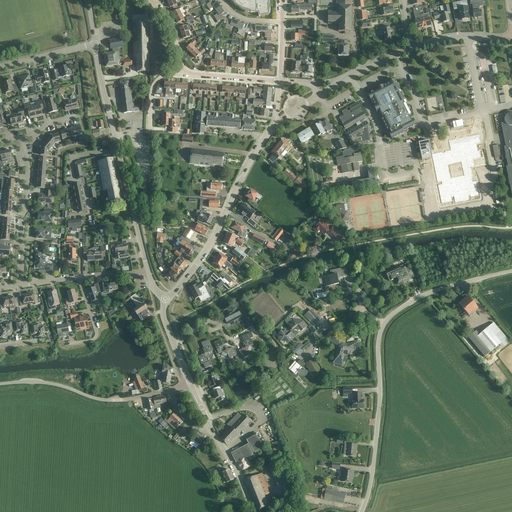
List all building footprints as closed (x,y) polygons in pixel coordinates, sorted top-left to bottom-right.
[(209,0),(211,1),(209,2),(210,3),(206,5),(210,11),(210,10),(212,8),(215,9),(216,11),(221,7),(217,2),(215,4),(212,0),(209,0)] [(232,0),(234,3),(233,4),(243,11),(244,10),(250,12),(250,13),(258,13),(258,17),(264,17),(264,16),(269,16),(269,15),(269,11),(268,11),(268,5),(269,4),(268,1),(268,0),(264,0),(263,0),(232,0)] [(325,16),(325,19),(328,19),(328,22),(328,24),(339,24),(339,32),(343,32),(343,34),(346,34),(346,32),(351,32),(351,20),(352,20),(352,17),(351,17),(351,6),(351,0),(336,0),(336,12),(328,11),(328,13),(328,16),(325,16)] [(363,0),(356,0),(358,8),(364,7),(363,0)] [(467,0),(453,3),(454,10),(459,9),(459,15),(461,14),(461,20),(462,19),(463,21),(466,20),(466,19),(469,19),(467,0)] [(473,11),(471,11),(472,16),(474,15),(474,18),(482,17),(481,10),(478,11),(478,7),(486,6),(484,0),(469,0),(470,5),(472,4),(473,11)] [(295,7),(291,7),(291,13),(299,13),(299,10),(312,10),(312,4),(304,4),(295,4),(295,7)] [(436,13),(433,13),(433,15),(435,20),(442,18),(443,23),(449,21),(448,16),(447,13),(451,13),(450,9),(449,5),(443,6),(444,11),(442,12),(442,13),(437,14),(436,13)] [(224,13),(221,7),(216,11),(217,12),(217,15),(214,16),(217,22),(221,19),(221,20),(223,19),(224,21),(226,19),(225,17),(224,18),(222,14),(224,13)] [(382,9),(381,9),(382,16),(386,15),(388,15),(393,14),(393,11),(394,11),(394,8),(392,8),(392,7),(387,8),(385,8),(385,9),(382,9)] [(419,7),(418,8),(413,9),(414,12),(413,12),(415,19),(418,19),(418,20),(414,21),(416,29),(424,27),(420,14),(419,7)] [(420,14),(424,27),(431,26),(429,18),(432,17),(430,9),(426,10),(427,14),(423,15),(423,13),(420,14)] [(179,10),(177,11),(172,13),(175,18),(182,15),(179,10)] [(182,15),(175,18),(178,23),(184,20),(182,15)] [(236,27),(238,22),(232,20),(231,22),(227,21),(228,19),(226,19),(224,21),(226,22),(226,24),(225,28),(231,31),(230,30),(232,28),(234,27),(236,27)] [(137,72),(148,72),(148,38),(153,38),(152,26),(148,26),(147,22),(133,22),(134,63),(137,63),(137,72)] [(238,22),(236,27),(238,28),(239,31),(238,34),(237,33),(237,34),(243,36),(245,33),(248,34),(248,32),(249,29),(247,28),(247,30),(243,28),(244,25),(238,22)] [(181,34),(188,31),(191,30),(195,29),(197,28),(197,25),(187,29),(186,26),(179,28),(181,34)] [(391,40),(390,30),(398,29),(397,25),(389,27),(389,26),(379,28),(380,32),(384,32),(385,41),(391,40)] [(261,32),(262,26),(255,26),(255,29),(249,29),(248,32),(248,34),(251,35),(251,37),(258,37),(257,37),(257,34),(259,32),(261,32)] [(268,27),(262,26),(261,32),(263,32),(265,34),(265,37),(264,37),(267,38),(266,41),(269,41),(271,42),(271,34),(272,34),(272,30),(268,30),(268,27)] [(220,30),(213,33),(216,39),(219,37),(222,36),(220,30)] [(291,41),(296,41),(299,41),(299,38),(307,38),(308,31),(298,31),(298,34),(291,34),(291,41)] [(322,38),(322,42),(334,43),(334,41),(334,35),(322,35),(322,38)] [(123,47),(122,39),(109,41),(111,49),(112,49),(113,53),(105,54),(106,67),(118,65),(117,62),(120,61),(118,48),(123,47)] [(191,44),(186,48),(191,53),(196,49),(192,46),(196,42),(194,40),(190,44),(191,44)] [(259,51),(264,51),(272,52),(273,45),(265,45),(265,46),(261,46),(262,45),(261,45),(261,41),(254,41),(254,45),(259,45),(259,51)] [(347,41),(341,41),(341,44),(338,44),(338,56),(349,56),(349,45),(347,45),(347,41)] [(196,49),(191,53),(196,58),(197,57),(200,54),(201,55),(205,51),(203,48),(199,52),(196,49)] [(211,60),(208,60),(208,65),(211,65),(210,66),(217,66),(218,53),(218,51),(216,51),(215,60),(211,60)] [(218,53),(217,66),(223,67),(223,66),(226,66),(227,62),(224,61),(220,61),(221,53),(218,53)] [(303,56),(302,72),(305,73),(311,74),(312,69),(312,66),(308,66),(308,63),(305,63),(305,60),(307,60),(308,57),(308,54),(303,54),(303,56)] [(268,55),(268,57),(267,59),(264,59),(264,64),(262,64),(262,70),(270,70),(271,64),(272,64),(273,59),(273,55),(268,55)] [(302,72),(303,56),(300,56),(300,62),(293,62),(292,72),(298,73),(298,72),(302,72)] [(60,68),(60,69),(56,70),(52,71),(55,81),(58,80),(58,78),(62,77),(70,75),(70,74),(71,74),(72,73),(71,71),(70,70),(69,70),(68,66),(60,68)] [(37,76),(34,77),(36,83),(38,83),(43,82),(43,83),(50,81),(48,76),(47,71),(40,73),(41,75),(37,76)] [(18,78),(19,83),(21,89),(32,86),(33,92),(37,91),(35,85),(34,80),(30,81),(29,75),(18,78)] [(18,92),(17,90),(16,85),(12,86),(11,80),(3,82),(4,87),(6,93),(14,91),(14,93),(18,92)] [(135,112),(140,111),(139,105),(134,106),(134,104),(135,104),(133,93),(132,93),(132,88),(128,89),(128,83),(129,83),(129,80),(120,81),(124,113),(135,112)] [(379,91),(369,96),(372,102),(371,102),(374,108),(375,108),(378,113),(381,112),(384,118),(382,119),(393,141),(405,134),(405,133),(417,127),(414,121),(412,122),(404,106),(406,105),(405,102),(406,102),(402,94),(403,94),(401,91),(401,92),(396,81),(390,84),(389,83),(384,86),(384,87),(378,90),(379,91)] [(259,97),(260,97),(271,98),(271,94),(272,94),(273,94),(273,90),(273,89),(264,88),(264,89),(254,88),(253,93),(259,94),(259,97)] [(455,99),(457,99),(457,98),(458,97),(458,95),(458,94),(457,93),(456,92),(455,92),(454,92),(452,92),(451,93),(450,94),(450,95),(450,97),(451,98),(452,99),(453,99),(454,100),(455,99)] [(64,103),(65,106),(66,111),(78,108),(75,96),(74,95),(71,96),(70,97),(71,101),(64,103)] [(270,107),(271,98),(260,97),(260,101),(254,100),(254,105),(270,107)] [(50,113),(57,111),(54,98),(44,101),(45,107),(48,106),(50,113)] [(42,101),(36,103),(33,103),(36,116),(42,115),(41,107),(43,107),(42,102),(42,101)] [(33,103),(24,106),(26,111),(28,110),(30,118),(36,116),(33,103)] [(344,116),(339,118),(343,124),(345,129),(356,123),(357,125),(361,123),(359,121),(366,117),(357,103),(349,108),(347,109),(342,112),(344,116)] [(25,115),(23,110),(23,109),(18,110),(18,113),(15,114),(17,124),(23,122),(21,116),(25,115)] [(511,111),(509,112),(507,112),(505,114),(504,115),(503,118),(503,120),(503,122),(503,123),(501,123),(503,134),(506,146),(504,147),(506,155),(508,166),(506,166),(507,170),(511,195),(511,111)] [(17,124),(15,114),(12,115),(11,112),(6,113),(6,115),(7,119),(10,119),(12,125),(17,124)] [(196,123),(195,126),(197,127),(196,134),(199,134),(204,135),(204,127),(205,125),(200,125),(200,123),(205,123),(205,116),(206,113),(197,112),(197,123),(196,123)] [(207,127),(207,126),(208,118),(216,119),(216,114),(214,114),(213,116),(205,116),(205,123),(205,125),(204,127),(207,127)] [(216,114),(216,119),(215,127),(223,127),(224,114),(222,114),(222,117),(219,117),(219,114),(216,114)] [(232,120),(232,115),(230,115),(230,118),(227,117),(227,115),(224,114),(223,127),(231,128),(232,120)] [(235,115),(232,115),(232,120),(240,121),(240,129),(240,130),(242,130),(243,120),(243,119),(235,118),(235,115)] [(243,120),(242,130),(254,131),(255,121),(246,120),(246,115),(244,115),(243,119),(243,120)] [(207,126),(215,127),(216,119),(208,118),(207,126)] [(98,119),(93,120),(93,123),(93,124),(95,124),(95,127),(99,126),(99,128),(104,128),(103,121),(98,121),(98,119)] [(162,126),(169,126),(169,128),(171,128),(171,132),(177,132),(177,128),(176,128),(177,123),(180,123),(180,121),(163,120),(162,126)] [(240,121),(232,120),(231,128),(240,129),(240,121)] [(313,127),(315,131),(318,136),(322,134),(322,135),(326,133),(327,133),(328,133),(328,134),(329,134),(330,134),(331,134),(332,133),(332,132),(331,131),(333,130),(327,121),(322,124),(322,123),(321,123),(320,123),(319,123),(317,124),(317,125),(313,127)] [(361,124),(361,123),(357,125),(358,127),(345,134),(352,147),(372,143),(370,128),(366,122),(361,124)] [(434,163),(442,204),(455,202),(456,204),(471,201),(470,198),(480,196),(476,176),(474,177),(472,168),(488,164),(484,149),(479,126),(447,133),(450,150),(432,153),(434,163)] [(301,143),(310,138),(314,136),(310,128),(305,131),(300,134),(297,136),(301,143)] [(41,155),(46,156),(49,156),(49,151),(56,143),(61,142),(60,139),(59,134),(53,135),(52,133),(49,135),(50,137),(43,146),(41,145),(39,149),(41,150),(41,155)] [(289,145),(286,143),(282,140),(278,145),(285,150),(289,145)] [(339,150),(347,149),(342,140),(335,143),(339,150)] [(422,160),(432,158),(431,150),(429,141),(418,143),(422,160)] [(285,150),(278,145),(272,153),(281,160),(284,156),(287,158),(290,155),(285,150)] [(495,158),(500,157),(498,145),(492,146),(495,158)] [(351,149),(346,150),(344,150),(342,153),(343,156),(336,158),(338,166),(341,166),(342,174),(360,171),(358,162),(362,162),(361,153),(354,154),(353,151),(351,149)] [(6,152),(9,164),(11,164),(12,163),(14,163),(11,150),(6,152)] [(190,163),(209,166),(214,166),(214,164),(223,165),(224,154),(191,150),(190,163)] [(2,160),(0,159),(0,164),(0,166),(4,165),(3,165),(6,165),(8,164),(9,164),(6,152),(0,153),(2,160)] [(100,168),(114,165),(113,158),(98,161),(100,168)] [(101,175),(116,172),(114,165),(100,168),(101,175)] [(81,166),(75,167),(77,180),(83,178),(81,166)] [(293,176),(294,175),(287,169),(284,173),(303,191),(305,189),(307,190),(308,188),(307,187),(308,186),(298,178),(297,179),(293,176)] [(351,182),(334,185),(335,194),(376,187),(377,187),(374,169),(373,169),(367,170),(369,177),(369,179),(351,182)] [(102,182),(117,179),(116,172),(101,175),(102,182)] [(6,185),(14,186),(15,180),(10,180),(5,179),(5,176),(0,175),(0,179),(2,179),(2,184),(6,185)] [(102,182),(104,189),(118,186),(117,179),(102,182)] [(201,191),(201,197),(216,198),(216,193),(216,191),(219,191),(222,191),(222,189),(223,188),(223,186),(223,185),(222,185),(222,184),(211,183),(211,190),(208,190),(208,192),(207,192),(201,191)] [(73,185),(75,192),(83,191),(81,184),(73,185)] [(121,199),(118,186),(104,189),(104,191),(108,190),(110,202),(113,201),(118,200),(121,199)] [(246,196),(250,199),(253,201),(255,198),(259,200),(262,196),(250,189),(246,196)] [(52,191),(50,191),(45,191),(45,195),(39,194),(38,203),(39,203),(39,205),(39,206),(43,206),(43,203),(51,204),(52,196),(51,196),(52,191)] [(84,197),(83,194),(83,191),(75,192),(76,199),(84,197)] [(76,199),(77,205),(85,204),(84,197),(76,199)] [(241,207),(239,211),(243,214),(242,214),(245,217),(246,216),(250,219),(255,212),(244,203),(243,204),(240,207),(241,207)] [(77,205),(79,212),(86,211),(85,204),(77,205)] [(344,204),(341,205),(336,206),(338,216),(340,215),(342,221),(349,220),(347,211),(345,212),(344,204)] [(12,207),(3,206),(0,206),(0,209),(0,214),(10,216),(10,212),(11,213),(12,207)] [(198,219),(206,222),(210,224),(213,217),(206,214),(207,211),(202,211),(202,207),(200,206),(200,211),(197,210),(197,213),(201,213),(201,214),(198,219)] [(44,222),(47,222),(52,222),(53,214),(53,210),(44,210),(44,213),(38,212),(38,220),(44,221),(44,222)] [(68,221),(69,229),(72,228),(77,228),(82,227),(81,219),(80,220),(71,221),(68,221)] [(243,240),(243,239),(246,232),(247,232),(244,230),(245,226),(234,221),(234,223),(233,223),(231,227),(232,227),(231,228),(239,232),(238,235),(240,236),(240,237),(243,240)] [(321,221),(318,223),(316,221),(314,221),(313,222),(313,224),(315,226),(315,227),(316,227),(314,229),(317,232),(319,230),(324,235),(326,232),(327,231),(328,233),(338,242),(345,235),(342,233),(341,234),(333,227),(330,230),(329,229),(330,229),(321,221)] [(195,230),(201,233),(205,236),(209,230),(198,224),(196,223),(194,226),(196,227),(195,230)] [(37,231),(36,238),(36,239),(44,239),(45,239),(50,240),(51,228),(46,228),(46,229),(45,229),(45,228),(34,227),(34,231),(37,231)] [(187,228),(182,236),(190,241),(195,233),(187,228)] [(281,228),(273,238),(277,241),(284,231),(281,228)] [(157,239),(157,242),(163,243),(163,240),(165,240),(166,234),(157,233),(157,239)] [(265,239),(254,233),(252,239),(263,245),(265,239)] [(1,234),(1,239),(0,239),(0,242),(5,243),(5,240),(9,241),(10,235),(1,234)] [(238,238),(233,236),(229,234),(224,243),(232,247),(234,241),(236,241),(241,246),(244,243),(239,238),(238,238)] [(182,241),(179,247),(182,249),(181,252),(184,253),(184,252),(189,255),(191,253),(192,254),(194,251),(192,250),(191,250),(193,247),(187,244),(189,241),(182,237),(180,240),(182,241)] [(69,244),(69,254),(69,259),(76,259),(76,250),(74,250),(74,240),(67,240),(67,244),(69,244)] [(0,254),(9,256),(10,247),(5,247),(5,243),(0,242),(0,254)] [(116,252),(123,251),(128,250),(127,245),(123,245),(122,242),(110,244),(111,250),(112,249),(113,254),(116,253),(116,252)] [(269,242),(266,247),(271,249),(273,251),(273,250),(276,245),(269,242)] [(99,247),(94,248),(94,252),(95,261),(102,261),(102,257),(102,255),(105,255),(104,250),(104,247),(101,247),(101,250),(99,250),(99,247)] [(87,248),(84,248),(84,251),(84,256),(88,256),(88,258),(88,262),(95,261),(94,252),(94,248),(87,250),(87,248)] [(233,253),(242,261),(246,256),(237,248),(233,253)] [(35,263),(34,266),(34,269),(40,269),(40,270),(52,271),(53,265),(47,265),(47,263),(48,263),(48,257),(42,257),(42,252),(38,252),(39,251),(34,250),(34,263),(35,263)] [(182,270),(188,263),(180,256),(181,255),(176,251),(174,254),(179,257),(175,261),(178,264),(176,265),(182,270)] [(300,256),(298,251),(289,255),(291,260),(300,256)] [(114,254),(111,255),(113,265),(112,265),(112,268),(112,269),(112,270),(115,270),(120,271),(121,268),(115,267),(116,265),(114,254)] [(227,259),(224,256),(220,254),(216,259),(223,264),(227,259)] [(239,268),(242,264),(233,258),(231,262),(239,268)] [(230,271),(228,269),(226,266),(223,264),(216,259),(213,265),(220,269),(222,266),(229,272),(230,271)] [(182,270),(176,265),(178,264),(175,261),(174,263),(175,264),(171,269),(177,275),(181,270),(182,270)] [(405,280),(410,278),(407,272),(409,271),(406,264),(400,267),(399,267),(401,270),(397,272),(399,275),(400,274),(400,276),(402,275),(403,280),(405,279),(405,280)] [(399,267),(400,267),(399,265),(395,267),(396,268),(389,271),(388,270),(385,271),(389,281),(396,278),(398,284),(402,282),(402,281),(403,280),(402,275),(400,276),(400,274),(399,275),(397,272),(401,270),(399,267)] [(326,279),(324,280),(325,283),(327,282),(328,286),(327,286),(339,284),(337,277),(340,277),(340,278),(348,276),(346,268),(342,269),(342,268),(330,271),(331,275),(325,277),(326,279)] [(232,281),(226,275),(224,278),(230,283),(232,281)] [(220,290),(225,284),(220,280),(215,285),(220,290)] [(101,284),(102,295),(113,293),(112,290),(118,290),(117,282),(101,284)] [(201,288),(202,288),(200,283),(190,288),(192,292),(201,288)] [(373,290),(370,283),(364,286),(367,293),(373,290)] [(101,293),(99,289),(98,284),(94,285),(95,287),(87,290),(88,290),(92,302),(91,302),(100,299),(99,299),(97,294),(101,293)] [(201,288),(192,292),(195,299),(200,297),(202,301),(211,297),(205,286),(202,288),(201,288)] [(50,307),(55,306),(59,305),(57,295),(56,290),(47,293),(49,299),(48,299),(50,307)] [(78,302),(77,299),(78,298),(77,295),(76,295),(74,290),(67,292),(69,297),(71,296),(72,299),(66,300),(67,305),(73,303),(78,302)] [(20,300),(21,305),(21,307),(26,306),(26,304),(30,304),(28,293),(27,293),(26,293),(25,294),(25,295),(22,296),(23,300),(20,300)] [(28,293),(30,304),(35,303),(35,304),(39,304),(38,303),(41,303),(40,298),(38,299),(38,298),(34,298),(34,294),(31,294),(31,293),(28,293)] [(131,298),(133,302),(138,308),(135,311),(142,321),(151,315),(147,309),(144,304),(136,293),(131,298)] [(1,310),(4,309),(4,308),(10,307),(8,296),(7,296),(6,296),(6,297),(5,297),(5,298),(3,299),(3,303),(0,303),(1,310)] [(8,296),(10,307),(10,309),(15,309),(15,307),(17,307),(19,307),(18,301),(15,301),(14,297),(12,297),(11,296),(10,296),(9,296),(8,296)] [(478,308),(471,300),(468,296),(463,300),(474,312),(478,308)] [(474,312),(463,300),(459,303),(469,316),(474,312)] [(234,311),(228,314),(224,317),(227,322),(227,324),(242,317),(238,310),(234,312),(234,311)] [(306,314),(315,323),(319,320),(310,310),(306,314)] [(86,316),(83,317),(74,319),(77,330),(88,327),(86,316)] [(249,317),(248,317),(243,320),(245,324),(244,325),(247,330),(253,327),(249,317)] [(56,324),(57,330),(58,335),(59,335),(58,334),(69,332),(69,333),(68,327),(71,327),(70,319),(67,320),(67,324),(62,325),(62,323),(57,323),(57,324),(56,324)] [(14,322),(15,327),(16,332),(19,332),(19,331),(21,331),(21,334),(28,334),(27,324),(25,324),(25,323),(24,322),(22,323),(22,321),(14,322)] [(277,335),(281,340),(290,341),(295,337),(291,333),(293,331),(293,330),(302,331),(307,327),(303,322),(293,321),(288,325),(292,329),(290,331),(290,332),(281,331),(277,335)] [(11,322),(11,323),(6,323),(6,325),(2,325),(1,326),(1,327),(0,327),(0,329),(1,337),(8,336),(7,333),(9,333),(13,332),(11,322)] [(468,337),(484,357),(492,351),(494,349),(495,351),(499,349),(497,347),(499,345),(501,343),(504,347),(510,342),(507,339),(494,323),(479,335),(476,331),(468,337)] [(31,325),(32,330),(33,335),(36,334),(38,334),(38,337),(45,336),(44,326),(43,327),(42,325),(41,325),(39,325),(39,324),(31,325)] [(327,339),(334,334),(331,330),(326,335),(325,336),(327,339)] [(242,349),(239,350),(241,355),(242,358),(249,355),(247,351),(249,347),(253,345),(252,342),(251,339),(254,337),(251,332),(249,334),(246,335),(242,337),(245,343),(242,349)] [(328,340),(332,344),(337,350),(337,353),(333,363),(342,366),(346,356),(348,353),(360,351),(358,343),(345,345),(344,345),(335,335),(328,340)] [(205,368),(212,366),(210,361),(208,362),(206,358),(209,352),(212,351),(208,340),(201,343),(204,349),(201,355),(198,357),(201,365),(203,364),(205,368)] [(214,343),(216,347),(219,354),(223,352),(228,354),(229,358),(236,355),(233,348),(230,349),(224,346),(221,340),(214,343)] [(292,351),(295,354),(301,348),(304,351),(311,345),(308,341),(303,346),(301,343),(292,351)] [(289,369),(296,375),(306,364),(300,360),(298,363),(296,361),(289,369)] [(321,373),(313,360),(306,364),(314,377),(321,373)] [(163,366),(162,372),(160,372),(159,381),(160,381),(161,382),(170,384),(171,374),(173,369),(163,366)] [(215,376),(208,378),(211,386),(218,384),(215,376)] [(135,381),(139,390),(144,388),(140,379),(135,381)] [(220,386),(217,388),(212,389),(214,393),(213,393),(215,399),(218,398),(219,402),(224,400),(226,399),(223,389),(221,390),(220,386)] [(362,392),(355,392),(355,399),(352,399),(352,408),(364,407),(364,399),(361,399),(361,397),(362,397),(362,392)] [(146,400),(147,405),(148,409),(148,411),(160,408),(159,404),(161,404),(166,403),(165,396),(162,397),(162,396),(156,397),(156,398),(154,398),(154,401),(153,402),(152,399),(146,400)] [(179,426),(180,425),(183,422),(174,413),(168,420),(174,425),(176,423),(179,426)] [(231,428),(221,438),(227,444),(233,439),(238,434),(241,431),(251,421),(245,414),(242,417),(238,413),(227,424),(231,428)] [(194,437),(191,441),(194,443),(197,439),(202,442),(203,440),(206,436),(198,431),(195,437),(194,437)] [(236,451),(231,453),(236,463),(240,471),(250,466),(246,458),(253,454),(253,453),(255,452),(256,454),(264,449),(255,433),(245,439),(249,445),(241,449),(241,448),(236,451)] [(347,456),(350,456),(355,456),(356,445),(351,444),(351,441),(345,440),(344,444),(345,444),(345,448),(348,448),(347,456)] [(279,441),(271,443),(273,452),(280,451),(279,441)] [(341,481),(346,482),(351,482),(352,475),(353,475),(354,470),(343,469),(341,481)] [(230,470),(225,472),(222,473),(226,483),(234,479),(230,470)] [(257,510),(262,508),(271,505),(269,500),(266,501),(264,496),(270,493),(261,473),(245,480),(257,510)] [(322,489),(320,499),(323,499),(324,499),(324,500),(339,503),(343,504),(345,499),(346,494),(341,493),(332,491),(333,487),(327,486),(327,487),(326,490),(326,489),(324,489),(322,489)]
